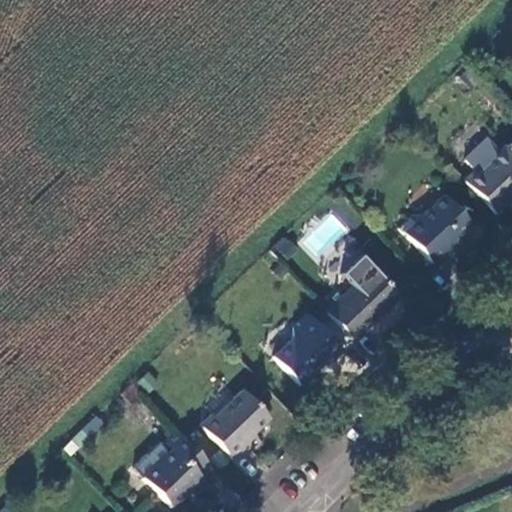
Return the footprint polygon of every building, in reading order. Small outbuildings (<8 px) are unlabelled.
[(462,180),(493,213),(504,202),(501,199),(511,189),(511,154),(503,146),(475,174),(472,170),(462,180)] [(403,232),(437,267),(449,254),(447,252),(473,227),(444,197),(423,216),(416,220),(403,232)] [(324,312),(351,341),(398,298),(359,257),(340,275),(351,287),(324,312)] [(289,338),(270,355),(298,387),(327,359),(329,363),(340,352),(305,314),(292,328),(289,338)] [(237,443),(265,417),(240,391),(212,418),(209,414),(198,425),(228,456),(240,445),(237,443)] [(198,475),(209,464),(174,430),(163,441),(170,448),(142,477),(169,505),(187,489),(191,495),(205,482),(198,475)]
